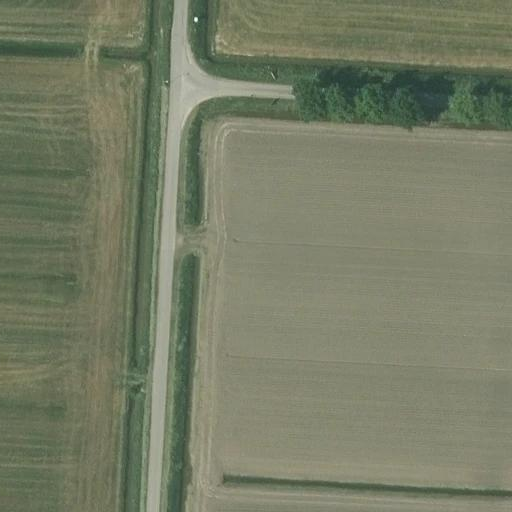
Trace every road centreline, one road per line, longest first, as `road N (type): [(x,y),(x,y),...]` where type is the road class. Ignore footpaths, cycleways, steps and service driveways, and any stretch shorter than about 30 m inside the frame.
road 1 (unclassified): [(152,511),(177,87)]
road 2 (unclassified): [(177,87),(511,105)]
